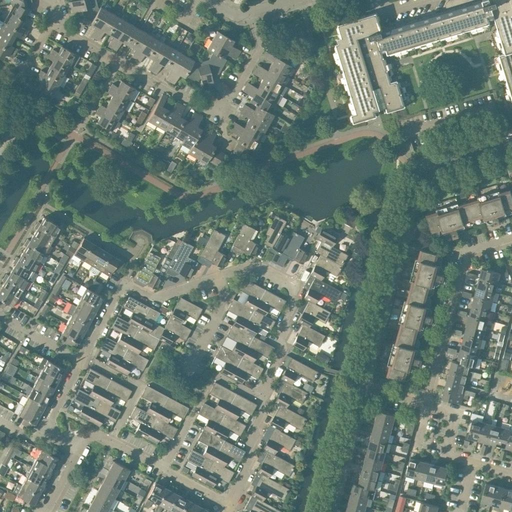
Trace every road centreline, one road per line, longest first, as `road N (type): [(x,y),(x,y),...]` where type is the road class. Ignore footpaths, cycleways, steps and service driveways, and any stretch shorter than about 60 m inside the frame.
road 1 (residential): [(360,387),(420,168),(511,138)]
road 2 (residential): [(232,505),(294,284)]
road 3 (residential): [(426,405),(466,251),(511,238)]
road 4 (residential): [(216,106),(201,109),(51,23)]
road 5 (residential): [(83,357),(123,285),(155,297),(217,277)]
road 6 (residential): [(326,511),(360,387)]
road 7 (residential): [(83,357),(138,386),(110,439)]
